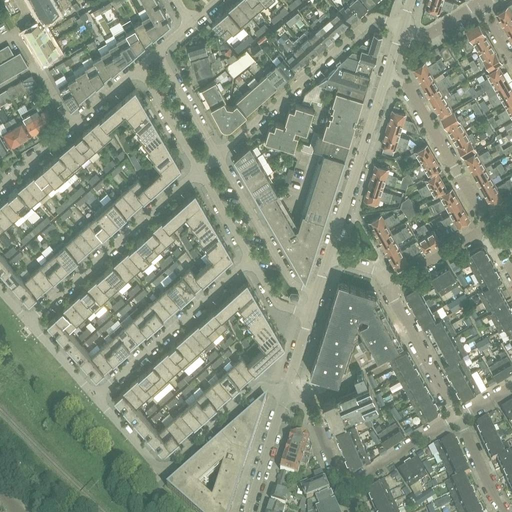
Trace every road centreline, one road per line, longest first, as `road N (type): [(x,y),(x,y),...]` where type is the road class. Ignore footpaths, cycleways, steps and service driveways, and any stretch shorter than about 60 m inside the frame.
road 1 (residential): [(388,290),(484,221),(413,95),(387,78)]
road 2 (residential): [(286,390),(260,387),(163,468),(95,397)]
road 3 (residential): [(216,155),(370,20),(404,26)]
road 4 (residential): [(28,322),(197,170)]
road 5 (residential): [(95,397),(249,258)]
road 6 (unclassified): [(329,254),(387,78)]
road 7 (residential): [(316,292),(291,283),(216,155)]
road 8 (residential): [(456,415),(388,290)]
road 9 (residential): [(71,125),(19,35),(19,0)]
road 10 (residential): [(342,488),(456,415)]
road 11 (unclassified): [(247,511),(286,390)]
